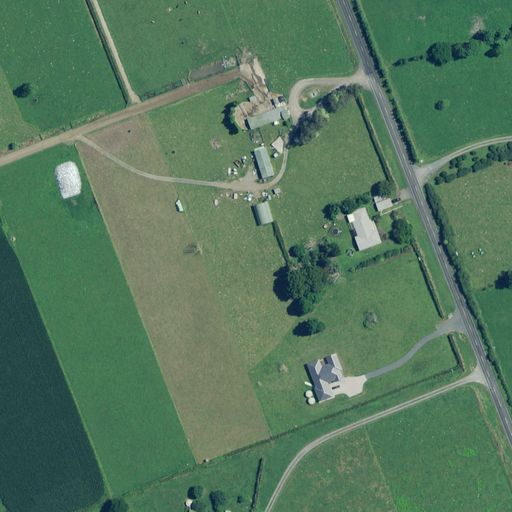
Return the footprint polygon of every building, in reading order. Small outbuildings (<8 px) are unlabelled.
[(290,116),(286,106),(248,119),(251,129),(274,122),(290,116)] [(274,175),(266,148),(255,152),(263,179),(274,175)] [(374,198),(376,204),(379,211),(393,206),(390,199),(386,200),(384,195),(374,198)] [(272,222),(266,203),(255,206),(260,226),(272,222)] [(370,221),(365,209),(347,215),(350,224),(355,238),(360,251),(381,243),(373,220),(370,221)]
